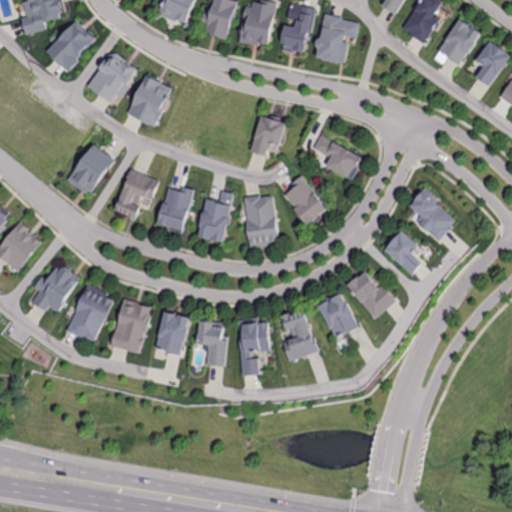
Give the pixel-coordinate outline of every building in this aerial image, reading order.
[(29,0),(23,2),(27,17),(23,18),(28,35),(48,30),(46,23),(62,19),(61,14),(66,13),(62,0),(29,0)] [(166,0),(160,15),(186,27),(197,0),(166,0)] [(216,0),(211,16),(205,14),(199,29),(228,39),(241,2),(235,0),(216,0)] [(279,3),(261,0),(255,0),(255,9),(247,7),(241,43),(271,48),(279,3)] [(388,0),(384,6),(397,15),(406,0),(388,0)] [(434,0),(420,0),(401,30),(426,45),(440,22),(432,18),(441,4),(434,0)] [(293,3),(282,52),(306,58),(317,9),(293,3)] [(326,15),(317,60),(345,65),(351,38),(358,40),(362,22),(326,15)] [(461,19),(439,51),(461,67),(483,34),(461,19)] [(79,21),(49,52),(69,71),(98,40),(79,21)] [(491,42),(478,60),(486,66),(478,77),(490,86),(511,57),(491,42)] [(119,54),(110,55),(86,88),(112,106),(119,97),(124,101),(136,85),(131,81),(140,69),(119,54)] [(129,114),(156,127),(174,88),(147,75),(129,114)] [(511,82),(500,99),(511,107),(511,82)] [(264,115),(252,153),(268,158),(272,144),(281,147),(289,123),(264,115)] [(365,158),(323,133),(315,148),(332,158),(328,166),(353,180),(365,158)] [(96,145),(69,180),(90,196),(117,161),(96,145)] [(131,168),(112,211),(136,221),(142,208),(136,206),(141,195),(154,201),(162,182),(131,168)] [(303,176),(293,184),(297,188),(287,196),(310,225),(330,210),(303,176)] [(196,191),(182,188),(181,191),(165,187),(155,227),(185,234),(196,191)] [(428,189),(413,207),(424,217),(419,222),(441,241),(458,219),(439,203),(441,201),(428,189)] [(236,194),(223,191),(221,202),(208,199),(200,237),(226,242),(236,194)] [(275,195),(246,199),(252,248),(273,245),(273,242),(281,241),(275,195)] [(0,235),(10,222),(7,219),(12,213),(0,203),(0,235)] [(22,224),(0,250),(0,256),(19,272),(44,242),(22,224)] [(404,231),(386,250),(414,275),(424,264),(414,255),(422,246),(404,231)] [(63,266),(62,269),(58,267),(49,281),(43,277),(36,288),(42,291),(35,303),(48,311),(51,306),(60,312),(82,277),(63,266)] [(367,269),(349,285),(377,319),(396,303),(367,269)] [(89,285),(69,330),(96,343),(117,297),(89,285)] [(341,292),(319,304),(338,340),(360,328),(341,292)] [(126,298),(114,346),(143,353),(155,305),(126,298)] [(283,316),(287,330),(293,328),(296,339),(285,343),(291,361),(320,352),(306,311),(292,316),(291,313),(283,316)] [(165,312),(157,349),(183,355),(191,318),(165,312)] [(259,318),(238,320),(243,377),(262,375),(260,357),(254,357),(254,352),(271,351),(269,323),(259,324),(259,318)] [(199,320),(197,344),(211,345),(209,365),(227,367),(229,341),(224,340),(226,322),(199,320)]
